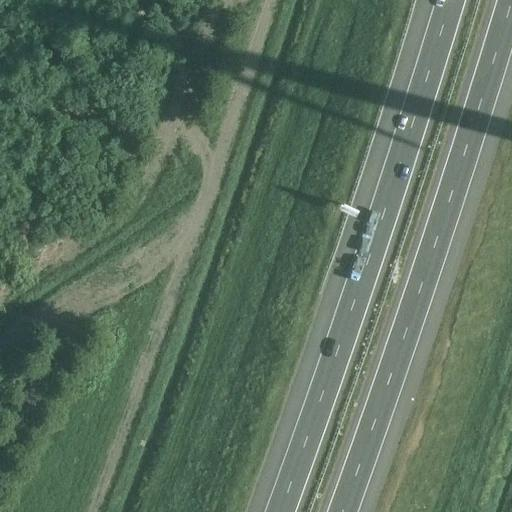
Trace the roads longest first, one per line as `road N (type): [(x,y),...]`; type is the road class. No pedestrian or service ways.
road 1 (motorway): [(446,0),(340,334),(271,511)]
road 2 (motorway): [(357,511),(511,28)]
